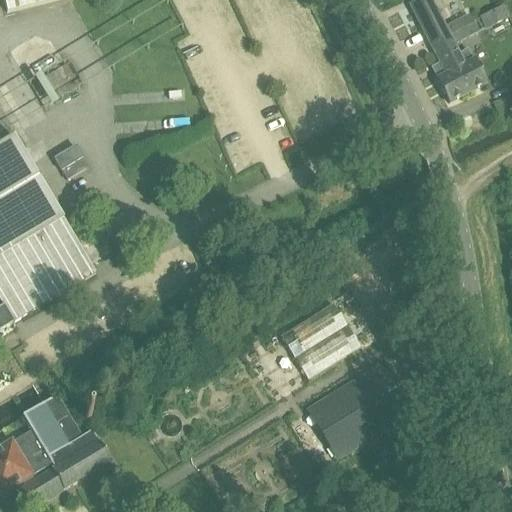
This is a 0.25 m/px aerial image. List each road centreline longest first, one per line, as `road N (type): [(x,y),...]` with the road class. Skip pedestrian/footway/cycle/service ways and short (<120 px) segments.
road 1 (unclassified): [(503,511),(450,196),(356,0)]
road 2 (unknown): [(20,31),(0,54),(4,72),(38,116),(106,162)]
